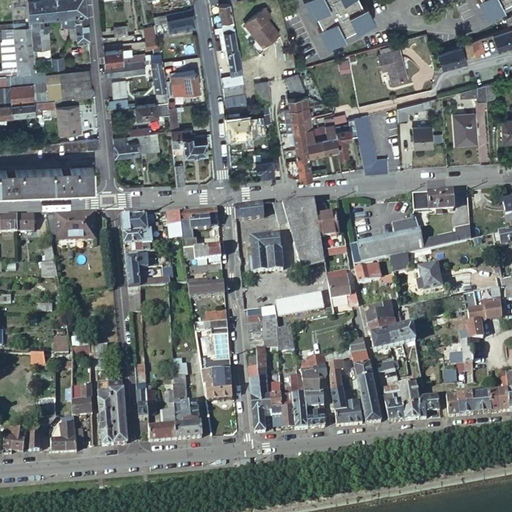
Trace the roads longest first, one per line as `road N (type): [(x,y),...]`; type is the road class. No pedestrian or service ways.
road 1 (residential): [(222,196),(511,174)]
road 2 (residential): [(247,447),(511,426)]
road 3 (residential): [(134,458),(110,199)]
road 4 (residential): [(222,196),(247,447)]
road 5 (residential): [(110,199),(91,0)]
road 6 (residential): [(198,0),(222,196)]
road 7 (residential): [(339,112),(434,90),(441,70),(511,54)]
road 8 (residential): [(298,0),(320,50),(395,20)]
road 9 (residential): [(0,470),(134,458)]
